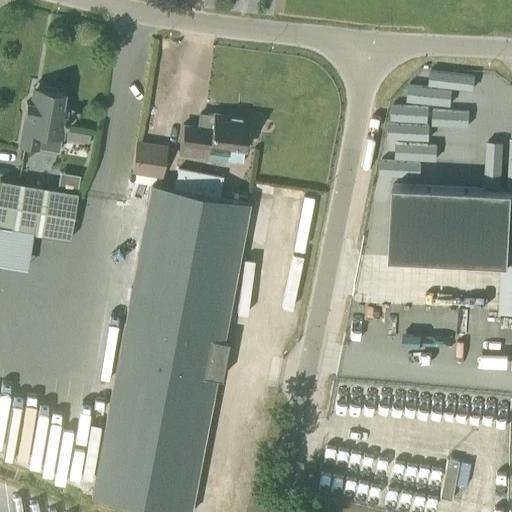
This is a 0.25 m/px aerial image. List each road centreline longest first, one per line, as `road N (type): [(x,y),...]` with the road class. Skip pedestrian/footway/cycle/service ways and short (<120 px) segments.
road 1 (unclassified): [(279,511),(377,45)]
road 2 (unknown): [(172,19),(107,337),(102,346),(76,350),(0,332)]
road 3 (unclassified): [(377,45),(86,0)]
road 4 (unclassified): [(511,51),(377,45)]
